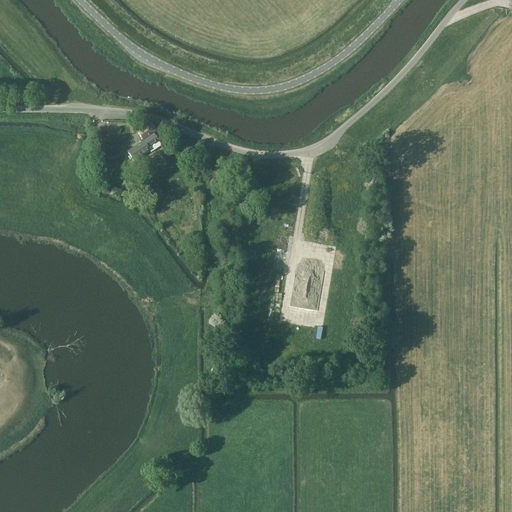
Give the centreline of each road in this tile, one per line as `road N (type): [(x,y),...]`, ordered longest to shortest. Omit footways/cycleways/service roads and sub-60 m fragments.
road 1 (unclassified): [(0,111),(142,113),(240,151),(309,151),(389,89),(463,0)]
road 2 (unclassified): [(201,82),(281,89),(311,78),(403,0)]
road 3 (track): [(283,317),(308,151)]
road 4 (unclassified): [(201,82),(142,55),(78,0)]
